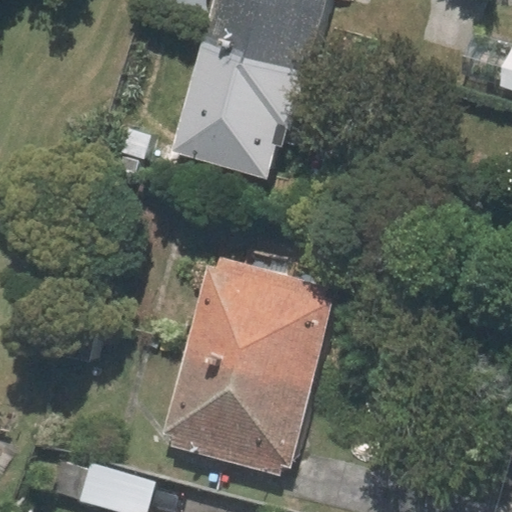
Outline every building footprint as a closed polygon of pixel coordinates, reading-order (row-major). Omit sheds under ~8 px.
[(272,57),(315,70),(334,0),(222,0),(215,27),(220,28),(236,33),(240,38),(249,41),(253,36),(265,40),(266,46),(274,47),(272,57)] [(300,122),(315,70),(272,57),(274,47),(266,46),(265,40),(253,36),(249,41),(240,38),(236,33),(220,28),(215,27),(179,152),(274,177),(283,146),(292,150),(294,144),(313,150),(319,126),(300,122)] [(194,345),(323,380),(344,301),(335,300),(337,291),(217,258),(194,345)] [(298,469),(323,380),(194,345),(170,436),(181,439),(178,449),(288,480),(290,468),(298,469)] [(74,452),(67,480),(94,488),(101,460),(74,452)]
